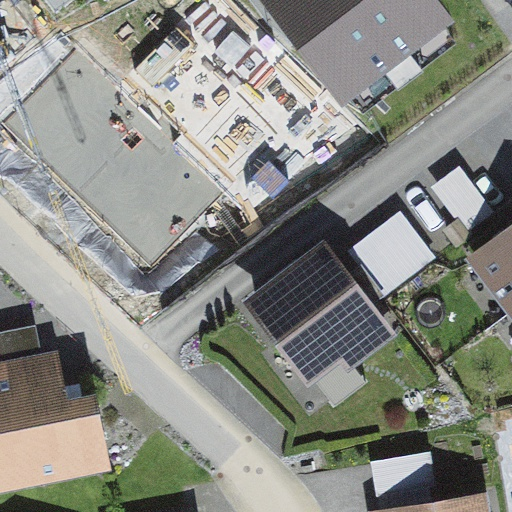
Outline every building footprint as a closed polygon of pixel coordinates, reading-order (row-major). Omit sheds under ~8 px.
[(454,19),(439,0),(264,0),(340,103),(454,19)] [(353,239),(386,289),(439,254),(405,204),(353,239)] [(511,231),(479,257),(511,301),(511,231)] [(256,304),(308,372),(340,348),(347,357),(383,329),(324,252),(256,304)] [(0,481),(103,461),(91,402),(62,408),(54,369),(0,379),(0,481)] [(384,461),(388,490),(432,483),(427,454),(384,461)] [(478,511),(476,500),(406,511),(478,511)]
